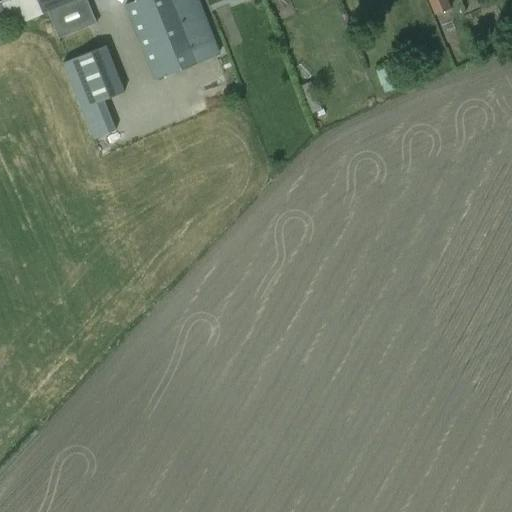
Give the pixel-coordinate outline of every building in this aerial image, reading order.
[(0,37),(51,18),(47,11),(41,14),(35,0),(5,0),(0,2),(0,37)] [(47,11),(75,0),(35,0),(41,14),(47,11)] [(51,18),(46,20),(82,113),(128,96),(90,0),(75,0),(47,11),(51,18)] [(156,75),(218,55),(199,0),(136,0),(132,2),(156,75)] [(459,0),(430,0),(437,18),(462,7),(459,0)] [(408,69),(394,74),(400,91),(414,85),(408,69)]
